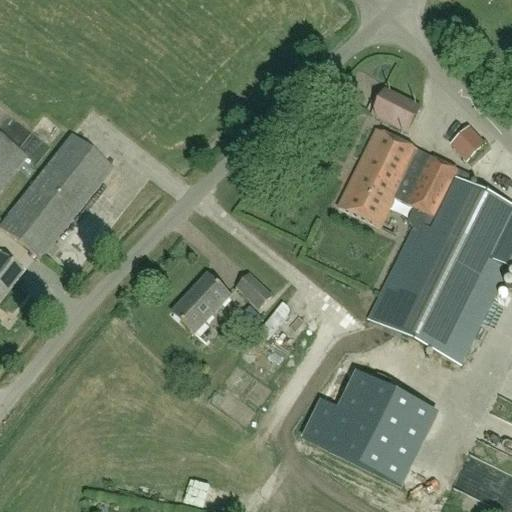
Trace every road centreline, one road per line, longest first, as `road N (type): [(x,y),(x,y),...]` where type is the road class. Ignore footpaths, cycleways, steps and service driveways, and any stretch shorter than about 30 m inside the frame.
road 1 (unclassified): [(0,409),(188,200),(383,16)]
road 2 (unclassified): [(511,154),(383,16)]
